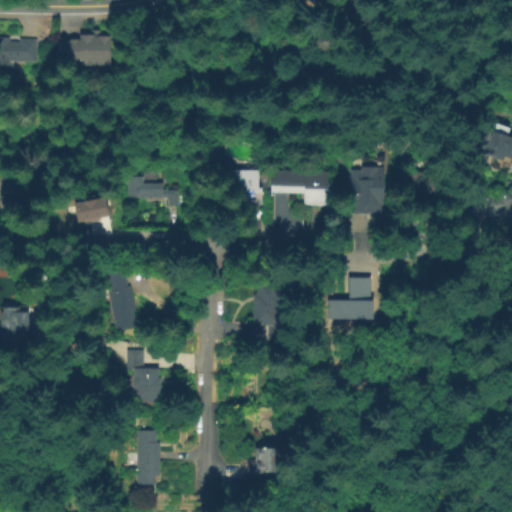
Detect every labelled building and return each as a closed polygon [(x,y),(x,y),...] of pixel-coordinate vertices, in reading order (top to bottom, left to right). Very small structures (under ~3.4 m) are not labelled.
[(110,63),(57,63),(57,42),(79,42),(79,33),(110,33),(110,63)] [(0,41),(23,41),(23,39),(38,40),(38,60),(9,60),(9,65),(0,65),(0,41)] [(511,132),(511,157),(482,147),(489,126),(504,129),(511,132)] [(261,166),(261,183),(265,183),(265,196),(248,196),(249,188),(233,187),(235,166),(261,166)] [(330,169),(329,202),(306,202),(306,191),(273,190),(273,168),(330,169)] [(443,168),(445,204),(428,205),(426,185),(417,186),(416,170),(443,168)] [(346,211),(346,169),(384,169),(384,211),(346,211)] [(145,173),(145,181),(164,180),(164,187),(179,187),(180,202),(165,202),(165,194),(132,196),(131,174),(145,173)] [(508,190),(511,192),(511,215),(471,215),(471,194),(491,194),(491,192),(499,193),(502,191),(508,190)] [(107,215),(103,195),(71,202),(75,222),(107,215)] [(125,269),(128,285),(131,285),(137,311),(134,312),(137,327),(117,331),(105,273),(125,269)] [(280,282),(279,324),(255,323),(255,293),(258,293),(259,282),(280,282)] [(29,298),(30,314),(39,313),(40,332),(9,334),(8,317),(6,317),(5,306),(9,306),(9,299),(29,298)] [(285,339),(270,340),(269,325),(280,324),(280,321),(286,321),(285,339)] [(160,368),(159,378),(162,378),(161,401),(137,401),(137,388),(134,388),(134,369),(127,369),(128,349),(145,349),(144,368),(160,368)] [(156,473),(156,482),(137,482),(138,428),(156,429),(156,440),(160,440),(160,473),(156,473)] [(288,445),(288,472),(274,472),(274,477),(245,477),(244,460),(255,460),(254,446),(288,445)]
